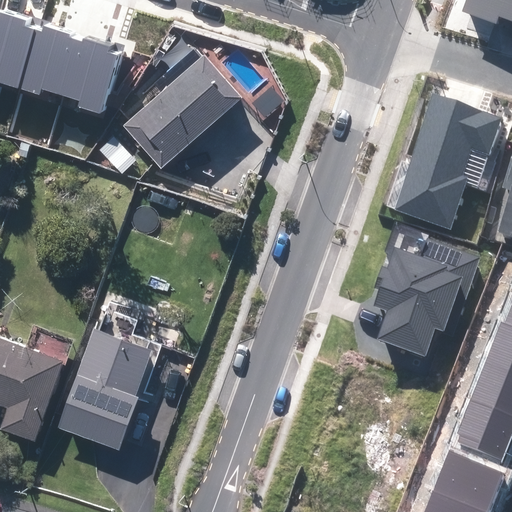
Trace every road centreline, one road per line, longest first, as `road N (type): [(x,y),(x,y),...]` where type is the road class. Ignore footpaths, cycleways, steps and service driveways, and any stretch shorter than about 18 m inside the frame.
road 1 (residential): [(216,511),(380,32)]
road 2 (residential): [(380,32),(511,76)]
